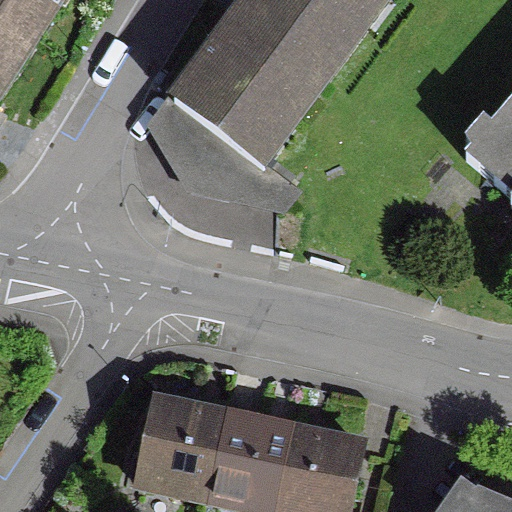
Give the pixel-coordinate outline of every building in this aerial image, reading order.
[(0,0),(0,12),(40,39),(65,0),(0,0)] [(261,165),(382,0),(238,0),(234,6),(241,11),(154,132),(166,154),(188,190),(282,208),(297,192),(261,165)] [(0,100),(40,39),(0,12),(0,100)] [(511,106),(464,163),(511,204),(511,106)] [(151,409),(133,491),(203,506),(221,424),(151,409)] [(271,511),(287,437),(221,424),(203,506),(231,511),(271,511)] [(344,511),(357,452),(287,437),(271,511),(344,511)] [(491,511),(473,499),(463,511),(491,511)]
